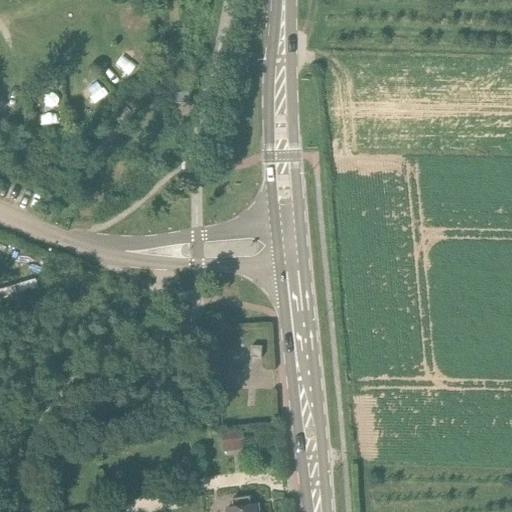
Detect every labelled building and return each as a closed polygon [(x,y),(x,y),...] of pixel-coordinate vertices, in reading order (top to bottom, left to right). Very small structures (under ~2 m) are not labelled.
[(140,5),(121,7),(124,28),(143,26),(140,5)] [(80,94),(95,106),(109,90),(94,77),(80,94)] [(175,94),(176,104),(191,103),(190,93),(175,94)] [(252,346),(252,358),(263,358),(263,346),(252,346)] [(245,450),(242,430),(221,433),(223,453),(245,450)] [(258,511),(257,505),(251,506),(250,497),(232,499),(233,509),(227,509),(227,511),(258,511)]
